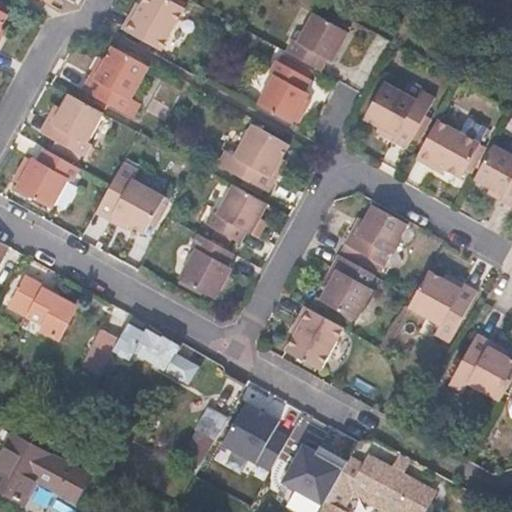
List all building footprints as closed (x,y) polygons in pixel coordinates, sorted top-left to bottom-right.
[(162,51),(186,8),(171,0),(143,0),(141,5),(136,2),(122,28),(126,31),(162,51)] [(2,29),(10,15),(0,9),(0,43),(7,31),(2,29)] [(334,62),(350,33),(313,13),(297,41),(293,38),(286,52),(323,72),(329,59),(334,62)] [(133,98),(151,67),(112,46),(105,59),(100,57),(82,89),(134,118),(143,103),(133,98)] [(306,92),(313,80),(276,59),(269,73),(273,75),(258,104),(294,124),(296,121),(300,123),(312,101),(308,99),(311,95),(306,92)] [(407,149),(436,97),(422,90),(417,98),(386,81),(364,120),(379,128),(376,132),(407,149)] [(89,142),(105,113),(69,93),(60,107),(55,105),(40,132),(86,158),(94,144),(89,142)] [(473,174),(487,147),(481,144),(481,143),(438,120),(433,128),(416,160),(443,175),(445,169),(462,178),(466,171),(473,174)] [(284,158),(291,145),(252,124),(235,155),(226,150),(218,164),(270,193),(288,161),(284,158)] [(511,153),(494,144),(475,180),(490,189),(487,194),(511,207),(511,153)] [(54,209),(70,180),(75,182),(82,169),(44,148),(37,161),(33,158),(31,160),(26,157),(13,180),(18,183),(16,188),(54,209)] [(162,202),(166,196),(135,179),(140,169),(125,162),(96,213),(128,231),(131,227),(144,234),(150,224),(157,228),(169,206),(162,202)] [(253,234),(269,204),(233,184),(217,213),(212,210),(205,223),(241,244),(249,231),(253,234)] [(386,266),(409,225),(372,205),(364,220),(359,217),(344,243),(386,266)] [(229,266),(236,254),(198,233),(191,247),(195,249),(179,278),(217,298),(218,296),(224,299),(236,279),(230,276),(234,269),(229,266)] [(0,266),(11,248),(0,241),(0,266)] [(370,288),(377,275),(339,254),(327,275),(332,277),(320,299),(357,320),(375,290),(370,288)] [(450,343),(479,291),(446,273),(444,278),(430,270),(409,309),(440,326),(435,335),(450,343)] [(60,340),(78,306),(60,296),(40,286),(41,284),(27,276),(10,307),(45,325),(42,330),(60,340)] [(305,305),(290,332),(295,334),(285,351),(321,371),(345,327),(305,305)] [(166,373),(183,344),(164,333),(162,337),(146,328),(145,330),(130,322),(121,339),(113,352),(132,363),(166,373)] [(101,377),(114,353),(113,353),(113,352),(121,339),(102,329),(101,329),(81,366),(101,377)] [(500,402),(511,380),(511,357),(507,355),(510,351),(478,333),(449,386),(464,394),(469,384),(500,402)] [(308,441),(320,422),(270,393),(247,432),(266,442),(277,422),(308,441)] [(210,406),(182,455),(201,466),(229,417),(210,406)] [(232,449),(245,427),(229,418),(216,441),(232,449)] [(323,450),(335,428),(321,420),(320,422),(308,441),(308,442),(323,450)] [(89,476),(14,435),(0,459),(0,490),(25,505),(37,483),(39,484),(74,503),(89,476)] [(351,458),(360,442),(348,435),(318,488),(311,484),(307,491),(327,502),(351,458)] [(424,511),(434,494),(369,458),(365,466),(351,458),(327,502),(340,510),(342,511),(352,493),(386,511),(424,511)] [(338,511),(340,510),(327,502),(321,511),(338,511)]
